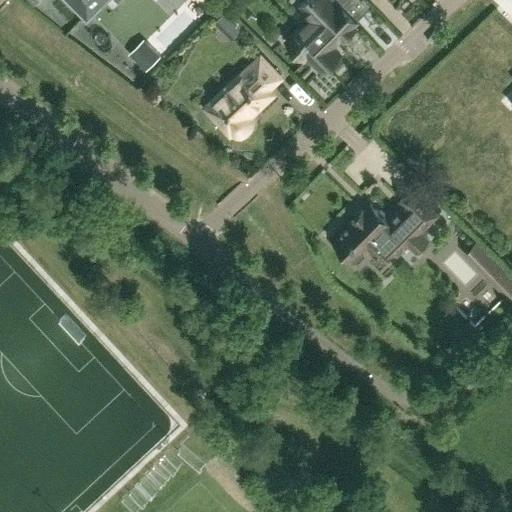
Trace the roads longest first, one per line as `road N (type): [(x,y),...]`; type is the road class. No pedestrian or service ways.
road 1 (residential): [(204,242),(454,0)]
road 2 (residential): [(416,407),(204,242)]
road 3 (residential): [(204,242),(0,87)]
